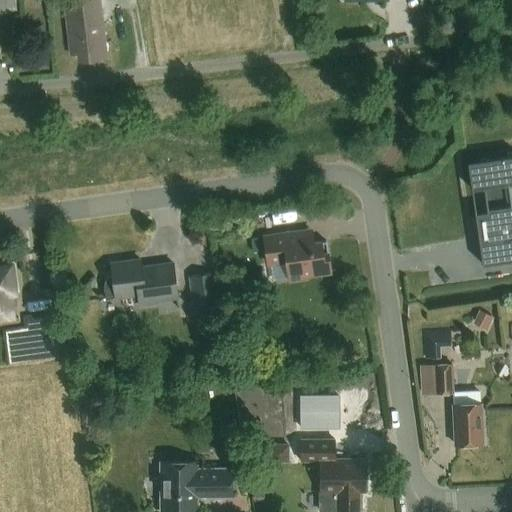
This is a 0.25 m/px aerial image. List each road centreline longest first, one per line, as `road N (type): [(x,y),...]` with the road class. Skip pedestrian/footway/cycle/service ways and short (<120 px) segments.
road 1 (residential): [(0,222),(351,180),(365,190),(374,225),(415,505)]
road 2 (residential): [(511,36),(0,90)]
